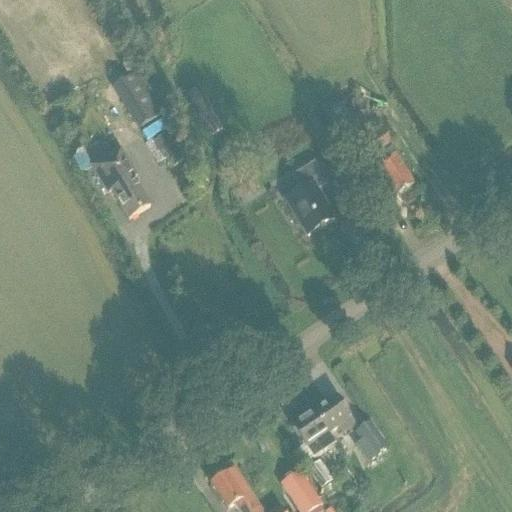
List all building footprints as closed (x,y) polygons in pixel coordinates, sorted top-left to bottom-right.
[(139,132),(162,118),(161,117),(167,113),(142,73),(114,91),(139,132)] [(195,89),(183,95),(206,139),(218,132),(195,89)] [(381,131),(365,141),(376,158),(392,147),(381,131)] [(169,136),(155,145),(165,161),(179,153),(169,136)] [(128,221),(150,208),(144,199),(151,195),(142,181),(136,185),(133,180),(137,177),(120,150),(91,168),(107,195),(111,193),(128,221)] [(391,150),(378,160),(381,164),(378,166),(387,180),(379,185),(386,195),(394,190),(398,196),(414,185),(391,150)] [(320,231),(320,230),(334,221),(316,191),(326,185),(313,166),(293,179),(301,192),(285,202),(308,238),(310,237),(320,231)] [(314,416),(328,436),(338,430),(342,436),(354,427),(336,401),(314,416)] [(328,436),(314,416),(292,431),(310,457),(323,449),(319,443),(328,436)] [(362,445),(356,449),(367,466),(387,453),(371,428),(357,437),(362,445)] [(333,483),(319,464),(305,473),(319,493),(333,483)] [(285,511),(283,508),(277,511),(261,511),(234,471),(210,487),(226,511),(227,511),(234,508),(236,511),(285,511)] [(275,485),(293,511),(310,511),(319,506),(296,471),(275,485)]
